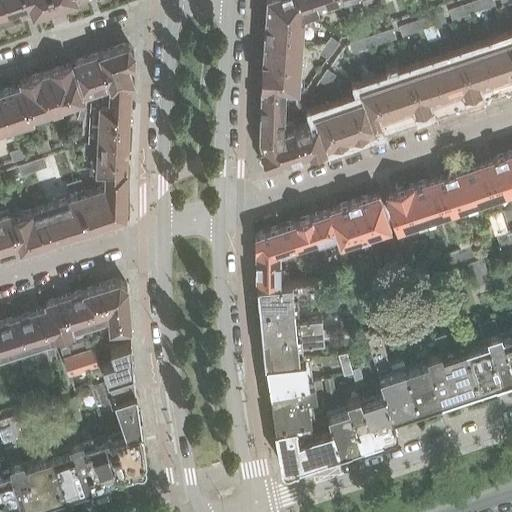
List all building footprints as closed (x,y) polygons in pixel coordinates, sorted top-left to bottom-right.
[(0,0),(0,4),(4,16),(30,7),(28,0),(0,0)] [(51,0),(28,0),(30,7),(32,11),(53,4),(51,0)] [(320,11),(317,2),(316,0),(266,0),(266,13),(304,16),(320,11)] [(340,0),(316,0),(317,2),(322,0),(330,0),(333,8),(342,5),(340,0)] [(482,9),(478,0),(475,0),(472,1),(476,11),(482,9)] [(488,7),(485,0),(478,0),(482,9),(488,7)] [(476,11),(472,1),(466,3),(469,13),(476,11)] [(460,5),(463,15),(469,13),(466,3),(460,5)] [(463,15),(460,5),(454,7),(457,17),(463,15)] [(447,9),(451,20),(457,17),(454,7),(447,9)] [(445,21),(442,11),(435,13),(439,23),(445,21)] [(304,16),(266,13),(265,37),(298,40),(299,22),(303,23),(304,16)] [(429,15),(433,26),(439,23),(435,13),(429,15)] [(321,22),(310,15),(306,21),(317,28),(321,22)] [(433,26),(429,15),(423,18),(426,28),(433,26)] [(417,20),(420,30),(426,28),(423,18),(417,20)] [(420,30),(417,20),(410,22),(414,32),(420,30)] [(363,32),(360,22),(343,28),(346,37),(363,32)] [(404,24),(408,34),(414,32),(410,22),(404,24)] [(398,26),(401,36),(408,34),(404,24),(398,26)] [(392,28),(386,30),(389,40),(396,38),(392,28)] [(386,30),(380,32),(383,42),(389,40),(386,30)] [(503,37),(483,43),(494,77),(509,72),(511,76),(511,75),(511,49),(506,31),(501,33),(503,37)] [(376,33),(374,34),(377,44),(383,42),(380,32),(376,33)] [(374,34),(367,36),(371,46),(377,44),(374,34)] [(338,42),(330,36),(324,44),(332,50),(338,42)] [(362,38),(361,38),(364,49),(371,46),(367,36),(362,38)] [(297,64),(298,40),(265,37),(264,61),(297,64)] [(361,38),(355,41),(358,51),(364,49),(361,38)] [(355,41),(348,43),(352,53),(358,51),(355,41)] [(102,51),(73,60),(73,62),(84,94),(108,87),(108,88),(128,81),(129,80),(131,79),(125,62),(131,60),(132,50),(126,43),(102,51)] [(479,82),(494,77),(483,43),(466,49),(465,45),(457,48),(471,90),(480,87),(479,82)] [(332,50),(324,44),(318,53),(326,58),(332,50)] [(462,93),(471,90),(457,48),(453,49),(454,53),(435,60),(447,94),(461,89),(462,93)] [(429,100),(447,94),(435,60),(416,66),(414,62),(407,65),(421,106),(430,103),(429,100)] [(297,64),(264,61),(263,84),(285,86),(285,87),(299,88),(299,97),(298,108),(305,109),(307,86),(299,86),(299,82),(295,82),(297,64)] [(71,62),(45,71),(57,106),(61,105),(60,103),(81,95),(71,62)] [(405,70),(385,76),(396,111),(411,106),(412,110),(421,106),(407,65),(403,66),(405,70)] [(338,77),(327,69),(319,80),(330,88),(338,77)] [(51,109),(57,106),(45,71),(19,80),(20,84),(30,113),(50,106),(51,109)] [(380,116),(396,111),(385,76),(365,83),(364,79),(358,81),(363,94),(373,123),(381,120),(380,116)] [(96,132),(96,136),(126,138),(126,131),(127,111),(128,81),(108,88),(107,103),(98,103),(96,132)] [(32,117),(30,113),(20,84),(0,90),(0,106),(7,127),(12,126),(12,124),(32,117)] [(282,130),(285,87),(285,86),(263,84),(262,130),(282,130)] [(372,123),(373,123),(363,94),(357,96),(358,98),(339,104),(350,137),(374,129),(372,123)] [(324,146),(350,137),(339,104),(320,111),(319,109),(312,111),(324,146)] [(86,110),(85,106),(83,106),(83,109),(80,108),(77,118),(83,120),(86,110)] [(281,137),(288,158),(318,148),(311,127),(281,137)] [(74,139),(71,130),(59,134),(62,144),(74,139)] [(282,130),(262,130),(261,147),(257,148),(257,160),(265,166),(288,158),(281,137),(282,130)] [(88,132),(87,141),(96,141),(96,143),(95,151),(94,172),(103,173),(102,185),(102,187),(107,185),(110,194),(123,195),(125,168),(125,159),(126,138),(96,136),(96,132),(88,132)] [(49,148),(46,137),(34,141),(38,151),(49,148)] [(24,156),(21,147),(9,151),(12,160),(24,156)] [(484,159),(496,195),(501,193),(500,190),(511,186),(511,187),(511,161),(509,151),(484,159)] [(46,166),(43,156),(30,161),(33,170),(46,166)] [(459,167),(471,204),(473,203),(472,199),(490,193),(491,196),(496,195),(484,159),(459,167)] [(20,175),(33,170),(30,161),(16,165),(20,175)] [(463,206),(471,204),(459,167),(434,176),(447,212),(451,210),(450,207),(462,203),(463,206)] [(81,176),(72,178),(77,193),(87,225),(123,214),(123,195),(110,194),(107,185),(102,187),(102,185),(85,190),(81,176)] [(410,184),(422,220),(424,219),(423,216),(440,210),(441,214),(447,212),(434,176),(410,184)] [(70,195),(49,202),(60,234),(87,225),(77,193),(72,178),(66,181),(70,195)] [(415,222),(422,220),(410,184),(384,192),(396,229),(400,227),(399,224),(414,219),(415,222)] [(354,198),(366,232),(384,226),(385,228),(389,227),(377,191),(354,198)] [(0,207),(2,212),(0,212),(0,248),(17,242),(7,210),(9,210),(4,195),(0,196),(0,207)] [(327,208),(327,209),(334,232),(335,232),(339,244),(343,243),(342,240),(357,235),(358,238),(367,235),(366,232),(354,198),(327,208)] [(9,210),(7,210),(17,242),(19,247),(26,245),(60,234),(49,202),(15,213),(11,214),(9,210)] [(334,232),(327,209),(269,229),(277,252),(300,244),(303,253),(315,249),(312,240),(334,232)] [(254,278),(277,276),(277,252),(269,229),(254,234),(254,278)] [(511,242),(508,231),(495,236),(499,246),(511,242)] [(412,254),(405,234),(399,235),(405,256),(412,254)] [(399,258),(393,237),(386,240),(393,260),(399,258)] [(475,254),(472,244),(459,248),(463,258),(475,254)] [(511,260),(511,247),(499,253),(503,264),(511,260)] [(450,263),(463,258),(459,248),(447,253),(450,263)] [(407,263),(414,261),(412,254),(405,256),(407,263)] [(482,259),(475,261),(481,283),(489,281),(482,259)] [(320,270),(319,260),(305,262),(306,272),(320,270)] [(474,286),(481,283),(475,261),(467,263),(474,286)] [(447,293),(441,273),(428,277),(434,296),(447,293)] [(352,300),(345,275),(336,276),(338,301),(352,300)] [(117,278),(98,284),(108,316),(109,327),(128,325),(125,284),(117,278)] [(317,278),(256,283),(256,295),(258,306),(260,307),(260,308),(295,305),(294,293),(319,290),(317,278)] [(415,306),(430,301),(423,278),(407,283),(415,306)] [(370,291),(366,281),(354,286),(357,295),(370,291)] [(98,284),(69,293),(79,325),(108,316),(98,284)] [(46,306),(54,333),(79,325),(69,293),(44,301),(46,306)] [(379,303),(376,294),(354,302),(357,310),(379,303)] [(261,333),(323,328),(322,315),(297,318),(295,305),(260,308),(260,311),(258,314),(259,321),(261,322),(261,324),(260,324),(261,333)] [(48,335),(54,333),(46,306),(39,308),(7,318),(18,350),(42,342),(47,356),(54,353),(49,339),(48,335)] [(424,316),(421,307),(411,310),(414,319),(424,316)] [(359,326),(355,315),(339,317),(340,327),(359,326)] [(0,355),(18,350),(7,318),(0,320),(0,355)] [(492,358),(499,379),(511,374),(511,333),(503,336),(501,331),(497,319),(493,320),(499,336),(498,337),(504,354),(492,358)] [(462,350),(475,387),(480,385),(482,387),(489,384),(491,381),(499,379),(492,358),(504,354),(498,337),(499,336),(493,320),(485,323),(489,335),(491,341),(462,350)] [(392,415),(402,411),(405,410),(407,412),(414,410),(416,407),(416,406),(404,370),(393,373),(378,327),(363,332),(386,399),(392,415)] [(265,358),(265,360),(301,357),(300,343),(324,341),(324,338),(334,337),(333,328),(323,329),(323,328),(261,333),(262,346),(264,346),(264,348),(262,350),(263,357),(265,358)] [(127,330),(118,330),(119,342),(127,339),(129,338),(128,330),(127,330)] [(434,377),(441,398),(464,390),(466,392),(474,389),(474,388),(475,387),(462,350),(452,353),(447,333),(439,335),(442,350),(439,352),(440,356),(438,357),(444,374),(434,377)] [(88,338),(59,348),(68,374),(87,367),(93,383),(130,370),(127,339),(119,342),(108,346),(112,356),(97,361),(93,351),(102,348),(98,339),(90,342),(88,338)] [(351,369),(347,352),(339,355),(344,374),(352,372),(356,387),(364,385),(359,367),(351,369)] [(404,370),(416,406),(420,405),(423,407),(430,404),(432,401),(441,398),(434,377),(444,374),(438,357),(440,356),(439,352),(430,355),(432,360),(404,370)] [(288,382),(309,379),(305,356),(301,357),(265,360),(265,363),(264,366),(265,373),(267,375),(270,398),(290,395),(288,382)] [(93,383),(89,384),(97,405),(109,400),(110,403),(115,402),(125,433),(140,428),(131,369),(130,370),(93,383)] [(334,390),(332,376),(324,377),(327,391),(334,390)] [(315,379),(309,379),(288,382),(290,395),(270,398),(272,409),(270,412),(271,418),(273,420),(273,423),(312,418),(309,392),(316,391),(315,379)] [(31,391),(34,402),(51,396),(47,386),(31,391)] [(20,407),(34,402),(31,391),(17,396),(20,407)] [(81,418),(74,396),(58,401),(65,423),(81,418)] [(392,415),(386,399),(364,406),(361,399),(358,400),(363,417),(352,421),(359,442),(382,435),(382,437),(393,433),(395,431),(396,427),(392,415)] [(350,445),(359,442),(352,421),(363,417),(358,400),(349,403),(351,411),(328,418),(331,429),(338,450),(340,449),(343,450),(349,448),(350,445)] [(22,437),(15,414),(0,418),(0,422),(6,442),(22,437)] [(314,422),(274,427),(273,427),(280,465),(283,468),(287,469),(298,465),(297,464),(325,454),(318,433),(314,422)] [(107,438),(106,439),(117,474),(132,468),(136,467),(140,467),(142,467),(143,464),(144,461),(142,459),(144,456),(140,428),(125,433),(107,438)] [(336,450),(338,450),(331,429),(318,433),(325,454),(326,453),(329,454),(334,453),(336,450)] [(115,478),(117,474),(106,439),(107,438),(106,435),(83,442),(81,437),(78,438),(86,463),(76,466),(82,486),(106,478),(109,480),(115,478)] [(73,489),(82,486),(76,466),(86,463),(78,438),(67,442),(69,447),(44,455),(57,496),(58,494),(61,493),(64,494),(71,492),(73,489)] [(8,460),(0,462),(0,511),(11,511),(13,509),(22,506),(15,485),(26,481),(20,464),(24,462),(22,457),(21,456),(17,442),(3,447),(8,460)] [(44,455),(24,462),(20,464),(26,481),(15,485),(22,506),(46,498),(50,500),(57,497),(57,496),(44,455)]
